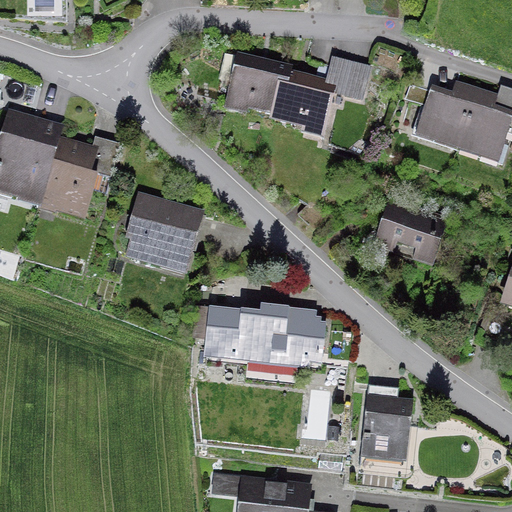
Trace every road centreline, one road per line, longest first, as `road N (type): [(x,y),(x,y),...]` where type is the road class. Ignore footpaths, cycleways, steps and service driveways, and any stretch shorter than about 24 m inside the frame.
road 1 (residential): [(511,430),(410,357),(207,165),(103,91)]
road 2 (residential): [(511,81),(356,27),(216,18),(166,26),(103,91)]
